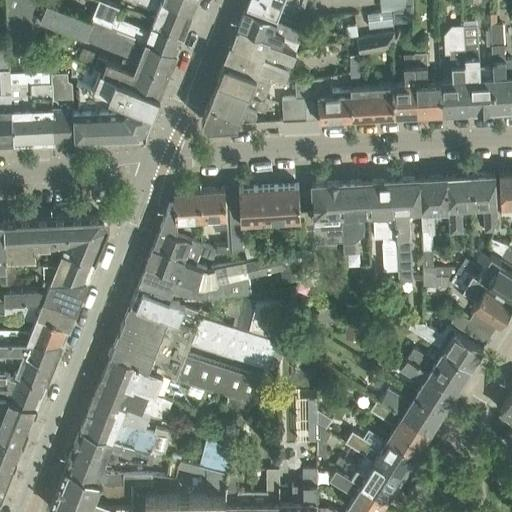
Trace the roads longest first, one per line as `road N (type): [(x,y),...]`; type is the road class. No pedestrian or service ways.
road 1 (residential): [(17,511),(154,165)]
road 2 (residential): [(154,165),(511,140)]
road 3 (residential): [(154,165),(218,0)]
road 4 (residential): [(0,174),(154,165)]
